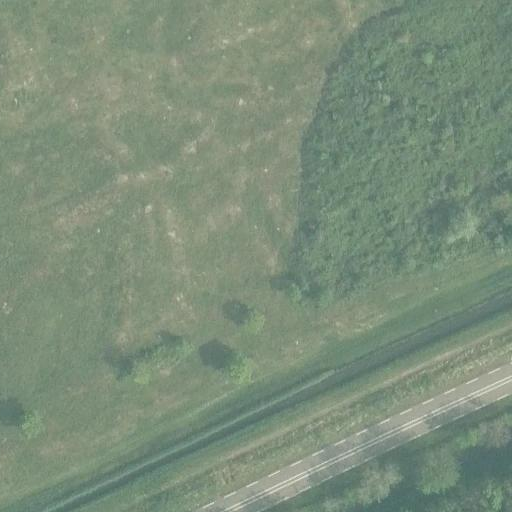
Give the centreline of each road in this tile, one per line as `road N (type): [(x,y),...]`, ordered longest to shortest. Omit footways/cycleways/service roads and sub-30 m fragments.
road 1 (unknown): [(0,508),(511,271)]
road 2 (tertiary): [(223,511),(511,378)]
